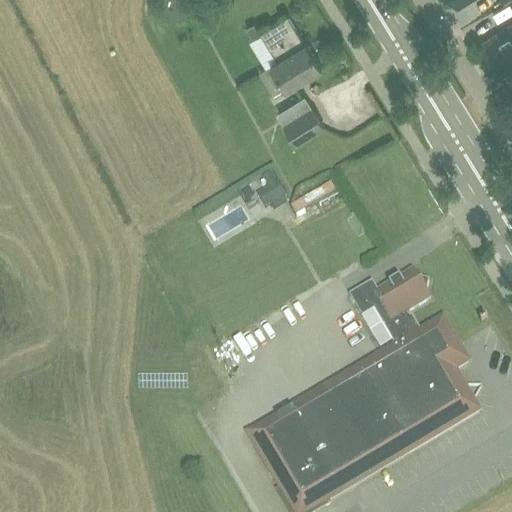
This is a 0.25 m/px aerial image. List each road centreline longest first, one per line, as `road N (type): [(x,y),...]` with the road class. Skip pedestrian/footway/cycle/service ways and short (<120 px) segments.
road 1 (secondary): [(492,201),(367,0)]
road 2 (residential): [(511,148),(419,0)]
